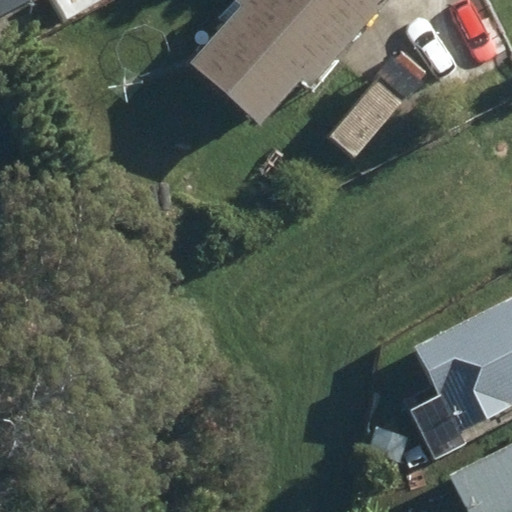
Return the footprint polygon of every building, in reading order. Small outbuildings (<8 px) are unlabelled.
[(0,0),(0,15),(28,0),(0,0)] [(247,0),(194,57),(262,121),(303,75),(311,83),(387,0),(247,0)] [(471,0),(419,0),(433,66),(483,55),(471,0)] [(511,298),(411,350),(450,429),(511,397),(511,298)] [(511,511),(511,443),(449,473),(468,511),(511,511)]
